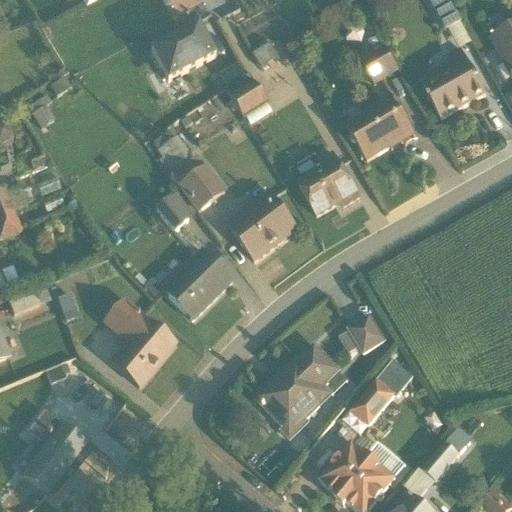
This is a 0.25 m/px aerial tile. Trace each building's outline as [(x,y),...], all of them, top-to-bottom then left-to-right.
[(471,45),(444,0),(425,0),(444,33),(446,32),(458,53),(471,45)] [(214,60),(195,25),(178,34),(179,37),(148,54),(166,86),(214,60)] [(511,28),(488,42),(502,68),(495,72),(503,87),(511,81),(511,28)] [(267,47),(250,58),(258,70),(275,60),(267,47)] [(383,51),(360,63),(374,88),(397,76),(383,51)] [(441,124),(485,98),(459,53),(447,60),(451,65),(418,84),(441,124)] [(247,77),(223,91),(248,130),(271,117),(247,77)] [(69,93),(62,81),(48,89),(55,101),(69,93)] [(40,132),(53,124),(45,111),(51,107),(45,99),(26,111),(40,132)] [(411,137),(389,102),(344,129),(365,165),(411,137)] [(175,141),(169,134),(152,146),(158,154),(156,156),(160,161),(157,164),(197,218),(224,198),(203,171),(202,172),(195,162),(193,163),(177,141),(175,141)] [(311,161),(289,175),(315,219),(339,205),(343,211),(359,202),(331,155),(314,165),(311,161)] [(59,191),(55,181),(36,189),(40,199),(59,191)] [(26,192),(20,194),(19,192),(5,198),(4,193),(0,194),(0,220),(17,214),(26,210),(24,205),(31,202),(26,192)] [(254,265),(297,233),(268,195),(225,227),(254,265)] [(194,217),(177,196),(153,215),(173,237),(194,217)] [(61,209),(58,201),(42,207),(45,215),(61,209)] [(23,226),(17,214),(0,220),(0,242),(21,234),(19,228),(23,226)] [(192,324),(231,285),(198,253),(160,293),(192,324)] [(43,291),(7,305),(13,320),(49,305),(43,291)] [(56,303),(64,326),(76,322),(68,299),(56,303)] [(174,349),(123,305),(102,329),(124,349),(109,367),(137,391),(174,349)] [(368,320),(347,333),(363,360),(384,347),(368,320)] [(0,338),(0,362),(9,359),(0,338)] [(347,385),(314,350),(298,365),(296,363),(254,403),(281,432),(298,416),(306,424),(347,385)] [(59,370),(44,376),(49,388),(64,382),(59,370)] [(405,387),(387,372),(350,417),(368,432),(405,387)] [(48,496),(52,499),(65,482),(60,480),(62,477),(57,473),(63,466),(75,475),(75,472),(90,452),(42,416),(26,437),(40,449),(28,463),(31,466),(21,479),(45,498),(48,496)] [(350,446),(318,487),(348,511),(372,511),(396,483),(350,446)] [(458,461),(444,449),(420,476),(434,488),(458,461)] [(511,511),(492,496),(481,510),(483,511),(511,511)] [(427,511),(414,500),(403,511),(427,511)]
